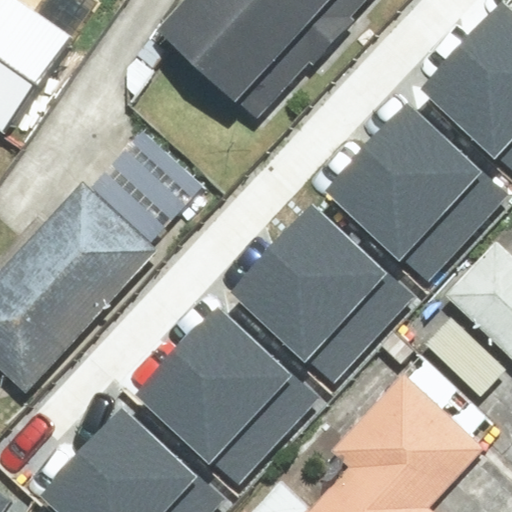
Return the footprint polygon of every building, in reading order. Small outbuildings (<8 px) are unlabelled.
[(84,37),(27,0),(0,0),(0,104),(27,123),(84,37)] [(360,0),(211,0),(184,29),(264,103),(360,0)] [(511,4),(507,0),(428,88),(511,162),(511,4)] [(511,198),(408,106),(330,194),(433,286),(511,198)] [(169,248),(93,181),(19,265),(4,252),(0,256),(0,356),(42,393),(169,248)] [(317,204),(238,292),(342,384),(421,297),(317,204)] [(511,248),(465,297),(511,342),(511,248)] [(215,306),(136,393),(240,486),(319,399),(215,306)] [(461,511),(450,500),(511,438),(511,431),(434,353),(345,440),(370,466),(323,511),(288,477),(252,511),(461,511)] [(120,407),(41,495),(60,511),(212,511),(223,500),(120,407)]
